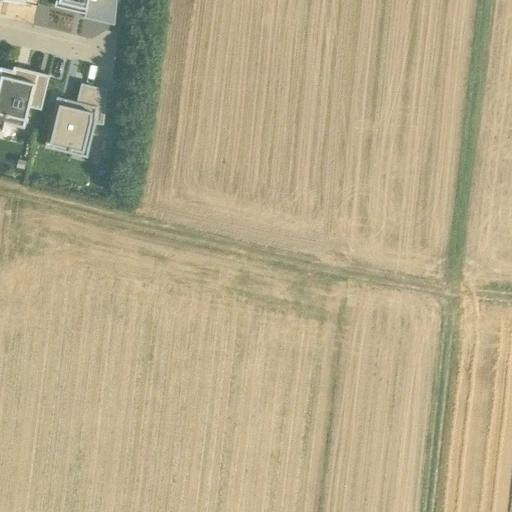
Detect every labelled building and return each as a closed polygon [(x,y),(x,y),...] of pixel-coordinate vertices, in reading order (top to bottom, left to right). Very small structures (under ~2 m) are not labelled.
[(56,0),(55,7),(85,13),(87,0),(56,0)] [(87,0),(85,13),(85,19),(114,26),(116,0),(87,0)] [(26,74),(1,68),(0,71),(0,123),(25,129),(29,108),(33,95),(22,92),(26,74)] [(41,111),(50,76),(27,70),(26,74),(22,92),(33,95),(29,108),(41,111)] [(109,89),(81,85),(77,102),(99,107),(95,125),(103,126),(109,89)] [(77,102),(57,98),(46,148),(70,154),(71,151),(72,152),(73,150),(85,153),(85,152),(89,152),(95,125),(99,107),(77,102)]
